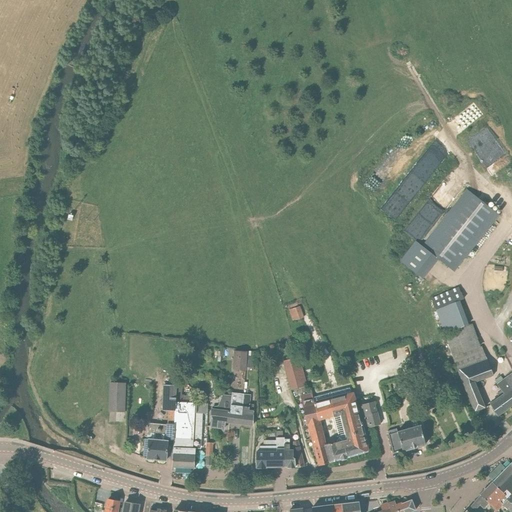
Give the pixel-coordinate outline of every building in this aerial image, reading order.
[(421,245),(454,271),(465,257),(466,257),(499,215),(465,189),(421,245)] [(458,287),(431,299),(453,357),(475,411),(485,407),(475,383),(493,376),(481,346),(480,347),(472,324),(468,325),(459,301),(464,299),(458,287)] [(289,310),(293,320),(303,317),(300,306),(289,310)] [(246,368),(248,352),(234,351),(233,369),(245,370),(245,368),(246,368)] [(283,361),(291,390),(307,385),(299,356),(283,361)] [(352,363),(346,366),(350,372),(355,369),(352,363)] [(436,379),(434,372),(427,374),(429,380),(436,379)] [(511,373),(498,383),(504,393),(511,387),(511,373)] [(109,382),(108,412),(125,412),(126,383),(109,382)] [(177,402),(178,395),(175,394),(176,386),(164,385),(162,410),(168,410),(166,441),(145,439),(144,448),(143,458),(166,460),(166,456),(173,457),(177,402)] [(497,416),(511,405),(511,387),(504,393),(489,405),(497,416)] [(364,427),(358,405),(354,406),(349,388),(312,398),(314,406),(318,420),(341,415),(347,440),(324,446),(328,462),(341,459),(346,458),(368,451),(367,448),(369,448),(366,433),(364,427)] [(241,424),(244,394),(232,393),(232,396),(230,410),(229,423),(241,424)] [(314,406),(312,398),(311,393),(301,396),(304,408),(314,406)] [(253,425),(254,405),(250,404),(251,395),(244,394),(241,424),(253,425)] [(177,402),(194,403),(195,396),(178,395),(177,402)] [(230,410),(232,396),(224,395),(220,407),(220,409),(213,409),(211,427),(221,428),(221,423),(229,423),(230,410)] [(380,424),(377,414),(374,401),(358,405),(364,427),(369,426),(370,426),(380,424)] [(207,404),(194,403),(177,402),(173,457),(172,467),(194,468),(195,458),(195,449),(200,449),(205,449),(206,443),(206,438),(201,438),(202,413),(207,413),(207,404)] [(307,423),(318,420),(314,406),(304,408),(307,423)] [(322,440),(323,440),(318,420),(307,423),(313,443),(322,440)] [(402,451),(425,445),(422,435),(420,426),(397,432),(396,429),(388,431),(388,434),(390,443),(393,453),(402,450),(402,451)] [(282,437),(276,437),(264,437),(264,446),(260,446),(260,451),(256,451),(256,458),(256,468),(266,468),(266,467),(284,467),(285,439),(284,439),(284,438),(282,438),(282,437)] [(292,457),(293,450),(289,450),(289,439),(285,439),(284,467),(287,467),(295,467),(296,467),(296,457),(292,457)] [(328,462),(324,446),(323,440),(322,440),(313,443),(318,465),(328,462)] [(304,466),(302,456),(298,441),(293,442),(294,447),(292,447),(293,450),(292,457),(296,457),(296,467),(297,467),(304,466)] [(511,466),(510,464),(492,483),(507,496),(510,494),(511,495),(511,496),(511,466)] [(480,495),(475,501),(480,505),(484,500),(497,511),(502,505),(502,504),(511,495),(510,494),(507,496),(492,483),(480,495)] [(502,505),(510,511),(511,508),(511,496),(511,495),(502,504),(502,505)] [(390,511),(388,504),(387,498),(379,501),(382,511),(379,511),(390,511)] [(116,511),(118,507),(119,501),(108,499),(105,511),(116,511)] [(390,511),(409,511),(415,510),(411,500),(396,506),(394,502),(388,504),(390,511)] [(125,502),(124,508),(118,507),(116,511),(137,511),(138,506),(134,505),(135,504),(125,502)] [(360,511),(359,502),(342,504),(343,511),(360,511)]
